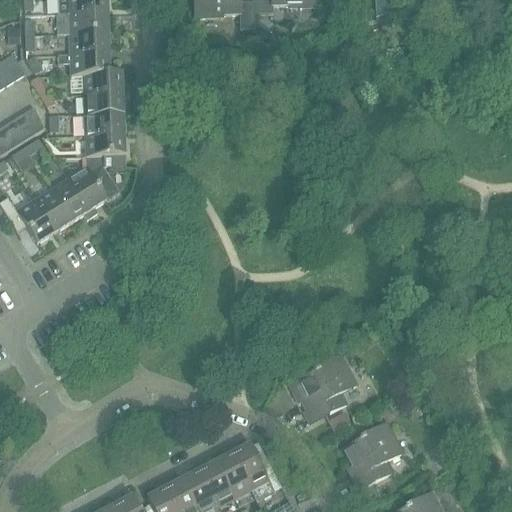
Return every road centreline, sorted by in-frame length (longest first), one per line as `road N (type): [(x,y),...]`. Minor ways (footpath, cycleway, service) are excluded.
road 1 (residential): [(325,511),(275,437),(209,401),(146,387)]
road 2 (residential): [(66,435),(17,355),(21,297),(0,245)]
